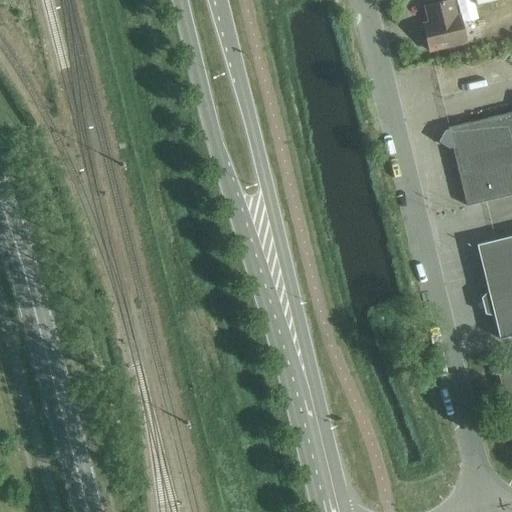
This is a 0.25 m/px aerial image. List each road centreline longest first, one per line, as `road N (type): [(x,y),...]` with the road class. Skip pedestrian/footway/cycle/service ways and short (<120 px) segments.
road 1 (unclassified): [(487,511),(363,0)]
road 2 (secondary): [(184,0),(232,191),(298,370)]
road 3 (secondary): [(298,370),(284,257),(218,0)]
road 4 (tertiary): [(88,511),(0,202)]
road 5 (secondary): [(332,511),(298,370)]
